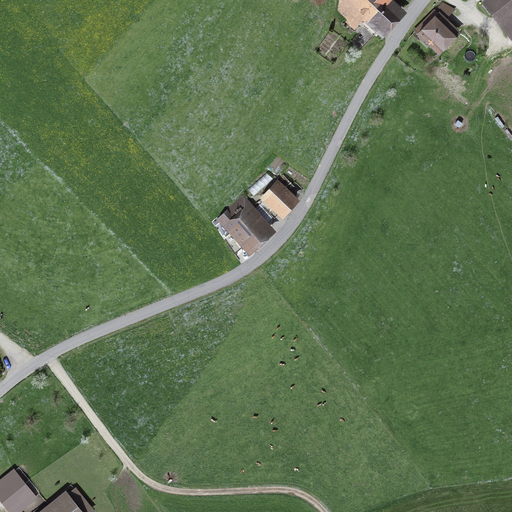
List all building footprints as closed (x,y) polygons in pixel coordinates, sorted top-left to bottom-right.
[(341,0),(339,9),(355,23),(359,20),(374,36),(382,30),(399,12),(387,1),(388,0),(341,0)] [(511,0),(483,0),(509,33),(511,30),(511,0)] [(415,30),(436,51),(454,33),(432,12),(415,30)] [(289,180),(282,188),(288,193),(295,186),(289,180)] [(264,195),(283,213),(295,200),(288,193),(282,188),(276,182),(264,195)] [(247,242),(251,247),(269,230),(248,207),(251,204),(249,202),(252,199),(246,192),(217,219),(224,226),(228,222),(237,232),(227,241),(236,255),(240,251),(238,249),(247,242)] [(0,482),(0,496),(12,511),(13,511),(30,499),(10,474),(0,482)] [(47,511),(88,511),(92,509),(75,489),(47,511)]
